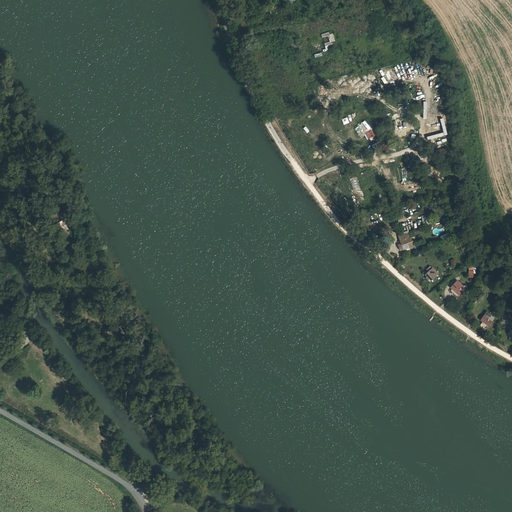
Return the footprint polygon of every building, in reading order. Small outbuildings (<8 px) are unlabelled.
[(441,130),(440,124),(439,124),(439,118),(428,119),(429,130),(441,130)] [(360,136),(371,129),(366,121),(354,128),(360,136)] [(406,138),(408,141),(417,136),(415,132),(406,138)] [(70,234),(64,221),(57,225),(64,238),(70,234)] [(409,242),(414,240),(411,231),(401,234),(402,238),(405,248),(410,246),(409,242)] [(429,270),(426,273),(432,279),(437,274),(437,273),(438,271),(433,266),(432,267),(430,265),(427,268),(429,270)] [(449,288),(459,296),(466,288),(456,279),(449,288)] [(487,313),(481,321),(490,327),(496,319),(487,313)]
